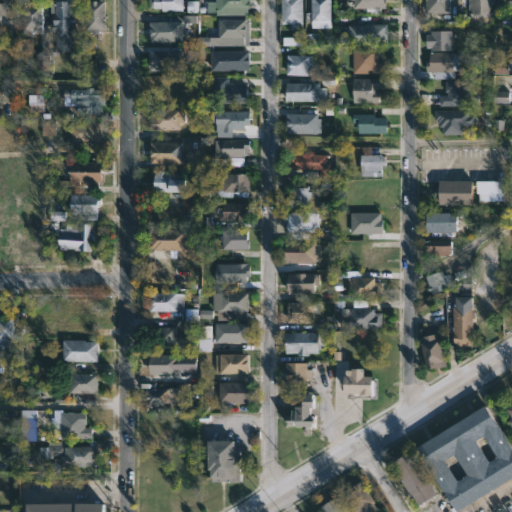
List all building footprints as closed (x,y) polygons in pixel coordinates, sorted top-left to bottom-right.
[(13,0),(13,14),(17,14),(17,33),(0,33),(0,2),(7,2),(7,0),(13,0)] [(102,30),(102,34),(93,34),(93,30),(90,30),(87,27),(87,0),(108,0),(107,30),(102,30)] [(181,0),(181,12),(161,11),(161,9),(148,8),(148,0),(181,0)] [(250,0),(250,9),(242,9),(242,13),(237,13),(237,9),(215,9),(215,0),(250,0)] [(302,0),(302,29),(289,29),(289,24),(281,24),(281,0),(302,0)] [(330,0),(330,27),(311,26),(311,21),(304,21),(304,12),(311,12),(311,0),(330,0)] [(386,8),(352,7),(352,0),(383,0),(383,1),(386,1),(386,8)] [(454,0),(454,13),(428,13),(428,0),(454,0)] [(495,0),(495,9),(497,9),(497,16),(488,16),(488,14),(472,14),(472,5),(470,5),(470,0),(495,0)] [(43,1),(43,5),(44,5),(44,33),(34,33),(34,36),(23,36),(23,4),(27,4),(27,1),(43,1)] [(74,1),(74,14),(78,14),(78,24),(75,24),(75,39),(71,39),(71,45),(57,45),(57,30),(54,30),(54,15),(57,15),(57,1),(74,1)] [(185,41),(153,41),(153,21),(185,21),(185,14),(200,14),(200,23),(185,23),(185,41)] [(246,19),(246,21),(250,21),(249,37),(243,37),(243,39),(219,38),(219,18),(246,19)] [(388,43),(349,44),(348,25),(388,24),(388,43)] [(455,24),(455,51),(433,51),(433,47),(429,47),(429,34),(433,34),(433,30),(448,30),(448,24),(455,24)] [(303,45),(303,35),(284,35),(284,45),(303,45)] [(51,40),(51,55),(52,55),(52,51),(65,52),(64,64),(52,64),(52,70),(37,69),(38,54),(43,54),(44,40),(51,40)] [(378,59),(378,63),(384,62),(384,73),(353,73),(353,47),(379,47),(380,59),(378,59)] [(183,70),(154,70),(154,51),(183,51),(183,70)] [(250,70),(217,70),(217,55),(222,53),(222,51),(250,51),(250,70)] [(456,52),(461,53),(461,56),(464,56),(464,70),(457,70),(457,79),(436,78),(436,72),(429,72),(429,60),(432,60),(432,52),(456,52)] [(317,66),(316,75),(289,74),(290,54),(316,55),(315,65),(317,65),(317,66)] [(95,57),(83,57),(83,78),(96,78),(95,57)] [(509,60),(495,60),(494,74),(509,74),(509,60)] [(231,83),(230,77),(210,77),(210,103),(249,103),(249,83),(231,83)] [(375,88),(375,91),(379,91),(379,102),(354,102),(354,78),(385,78),(385,88),(375,88)] [(473,79),(473,106),(441,106),(441,96),(449,95),(449,92),(448,92),(447,80),(473,79)] [(189,82),(189,90),(192,90),(192,98),(188,98),(188,103),(166,103),(166,100),(161,100),(160,83),(164,83),(164,82),(189,81),(189,82)] [(318,84),(318,88),(324,88),(324,99),(317,99),(317,102),(285,102),(285,83),(318,84)] [(108,90),(108,103),(104,102),(104,114),(80,113),(80,105),(66,106),(66,89),(89,90),(89,88),(108,90)] [(510,103),(510,91),(494,91),(494,103),(510,103)] [(30,95),(30,111),(45,111),(44,95),(30,95)] [(183,109),(183,111),(188,111),(188,122),(182,122),(182,129),(154,130),(154,118),(157,118),(157,109),(183,109)] [(247,121),(247,131),(224,131),(224,126),(217,126),(217,121),(215,121),(215,110),(251,110),(251,121),(247,121)] [(472,110),(472,116),(477,116),(477,125),(463,125),(463,134),(444,134),(444,127),(441,127),(441,123),(439,123),(439,120),(437,120),(437,110),(472,110)] [(318,114),(318,119),(321,119),(321,132),(319,132),(319,134),(287,133),(287,113),(318,114)] [(374,114),(374,117),(387,117),(386,133),(358,133),(358,123),(352,123),(352,114),(374,114)] [(43,120),(43,136),(55,136),(55,120),(43,120)] [(103,141),(73,140),(73,124),(87,124),(87,122),(104,122),(103,141)] [(3,144),(16,145),(16,129),(4,129),(3,144)] [(244,164),(244,165),(214,164),(214,139),(249,138),(249,153),(245,153),(244,164)] [(185,160),(185,164),(154,163),(154,142),(186,143),(185,160)] [(336,150),(335,165),(328,164),(328,169),(297,169),(297,153),(301,153),(301,152),(328,153),(328,149),(336,150)] [(382,155),(382,157),(385,157),(385,166),(382,166),(381,177),(360,176),(360,155),(382,155)] [(105,163),(104,182),(103,181),(102,185),(72,185),(73,170),(65,169),(66,163),(73,163),(73,162),(105,163)] [(169,170),(169,172),(183,172),(183,179),(191,179),(191,192),(156,192),(157,170),(169,170)] [(250,172),(250,197),(221,197),(221,186),(218,186),(218,172),(250,172)] [(471,199),(437,199),(437,179),(471,179),(471,199)] [(505,180),(478,181),(478,200),(505,200),(505,180)] [(313,188),(313,191),(322,191),(322,207),(292,206),(292,194),(294,194),(295,187),(313,188)] [(102,213),(76,213),(76,193),(106,193),(106,201),(102,201),(102,213)] [(247,203),(247,210),(250,210),(250,215),(247,215),(247,220),(221,220),(222,203),(247,203)] [(315,230),(315,231),(289,231),(289,230),(287,230),(287,221),(290,218),(290,211),(318,211),(318,226),(315,226),(315,230)] [(448,211),(448,213),(455,212),(455,230),(425,231),(425,211),(448,211)] [(0,242),(13,243),(14,215),(0,214),(0,242)] [(369,235),(350,235),(350,214),(384,214),(384,235),(369,235)] [(95,223),(95,233),(100,233),(100,242),(94,242),(94,251),(78,251),(78,249),(62,250),(63,229),(69,229),(69,224),(95,223)] [(190,228),(190,258),(176,257),(176,249),(152,248),(152,247),(149,247),(149,229),(154,229),(154,227),(190,228)] [(248,229),(248,249),(221,249),(221,241),(219,241),(219,235),(222,235),(222,229),(248,229)] [(439,256),(425,256),(425,239),(450,239),(450,251),(447,254),(439,254),(439,256)] [(316,241),(316,243),(320,243),(320,261),(284,261),(284,241),(316,241)] [(247,262),(247,268),(250,268),(250,275),(247,275),(247,281),(215,281),(215,262),(247,262)] [(374,277),(373,280),(382,281),(381,297),(354,296),(354,294),(350,294),(350,290),(347,290),(347,278),(337,279),(337,269),(355,270),(355,275),(374,276),(374,277)] [(445,270),(447,275),(452,274),(456,285),(450,287),(451,289),(435,294),(430,286),(432,285),(429,276),(445,270)] [(317,293),(288,293),(289,273),(320,273),(320,287),(317,287),(317,293)] [(183,307),(191,307),(191,301),(196,301),(197,318),(183,318),(183,310),(150,309),(150,291),(183,292),(183,307)] [(250,306),(250,319),(217,319),(217,310),(214,310),(214,292),(249,292),(250,306)] [(477,297),(476,335),(477,335),(477,343),(474,342),(474,347),(460,347),(460,344),(455,344),(456,321),(449,321),(450,313),(455,313),(456,299),(459,299),(459,296),(477,297)] [(314,322),(288,321),(288,301),(320,301),(320,312),(314,312),(314,322)] [(95,328),(94,305),(66,306),(67,329),(95,328)] [(379,307),(378,313),(381,313),(381,328),(342,327),(343,316),(347,316),(347,307),(379,307)] [(0,317),(14,317),(15,351),(10,351),(9,347),(8,347),(8,355),(0,355),(0,317)] [(248,342),(215,342),(215,323),(249,323),(248,342)] [(176,325),(176,334),(180,334),(179,337),(189,337),(189,350),(181,350),(181,341),(178,341),(178,347),(151,347),(151,325),(176,325)] [(321,332),(326,333),(326,349),(322,349),(322,353),(312,353),(312,356),(300,356),(300,353),(289,353),(289,332),(321,332)] [(435,365),(425,367),(418,340),(419,339),(419,337),(436,332),(444,362),(435,365)] [(100,362),(66,361),(66,340),(101,342),(100,362)] [(248,365),(248,372),(216,372),(216,365),(214,365),(214,353),(248,353),(248,365)] [(9,354),(9,370),(21,370),(20,354),(9,354)] [(155,375),(151,375),(151,355),(197,355),(196,373),(178,372),(178,375),(155,375)] [(310,362),(310,369),(313,369),(313,380),(310,380),(310,386),(289,386),(288,363),(310,362)] [(360,367),(360,374),(369,374),(369,379),(375,379),(374,397),(346,397),(346,391),(335,389),(336,375),(342,374),(343,369),(348,369),(348,366),(360,367)] [(100,383),(100,394),(73,393),(73,373),(100,374),(100,383)] [(250,403),(222,403),(222,383),(252,383),(252,403),(250,403)] [(180,406),(148,407),(147,388),(180,388),(180,406)] [(311,390),(311,393),(317,393),(316,426),(309,426),(309,431),(302,431),(302,425),(285,425),(286,409),(292,409),(292,405),(298,405),(298,393),(306,393),(306,390),(311,390)] [(485,406),(511,450),(511,477),(456,511),(454,511),(416,448),(485,406)] [(21,441),(37,441),(38,410),(22,410),(21,441)] [(86,425),(86,427),(93,427),(94,439),(62,439),(62,427),(60,428),(60,420),(62,420),(62,412),(87,412),(87,425),(86,425)] [(232,441),(232,449),(238,449),(238,480),(209,480),(208,440),(232,440),(232,441)] [(65,446),(65,441),(50,441),(50,447),(40,447),(40,458),(55,458),(55,467),(98,467),(98,446),(65,446)] [(434,495),(416,506),(390,463),(410,451),(436,494),(434,495)] [(104,491),(38,494),(38,482),(104,479),(104,491)] [(374,503),(379,511),(352,511),(351,510),(353,509),(351,507),(348,508),(345,503),(349,501),(346,495),(349,493),(346,490),(361,480),(375,502),(374,503)] [(323,511),(322,509),(338,498),(346,511),(323,511)] [(13,501),(0,500),(0,509),(12,510),(13,501)] [(28,504),(27,511),(105,511),(106,503),(28,504)]
